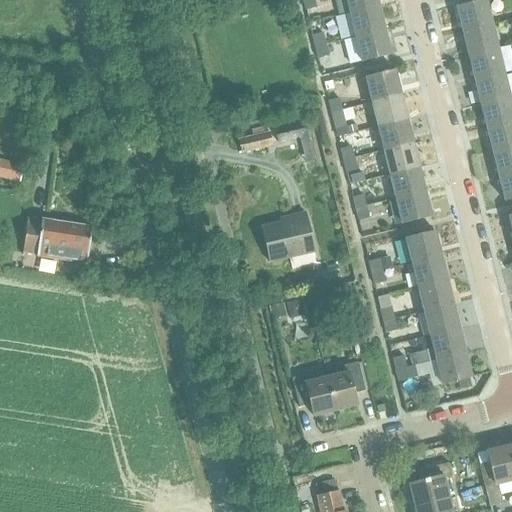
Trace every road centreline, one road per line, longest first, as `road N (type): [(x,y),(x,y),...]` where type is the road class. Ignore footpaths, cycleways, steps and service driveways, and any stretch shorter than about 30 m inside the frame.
road 1 (residential): [(222,511),(76,0)]
road 2 (residential): [(511,386),(414,0)]
road 3 (residential): [(370,444),(511,403)]
